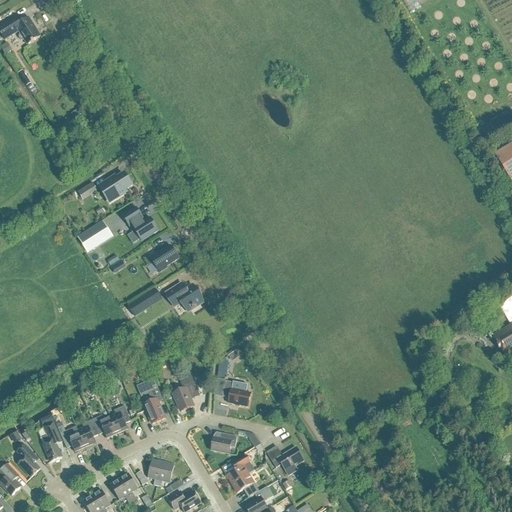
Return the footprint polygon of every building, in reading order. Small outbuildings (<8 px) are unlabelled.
[(0,33),(5,41),(18,33),(20,36),(19,36),(19,38),(21,41),(23,42),(24,41),(27,46),(41,37),(29,19),(19,25),(15,18),(0,28),(0,33)] [(22,72),(18,75),(21,80),(26,88),(31,85),(22,72)] [(32,86),(28,88),(33,96),(37,93),(32,86)] [(503,128),(511,122),(511,101),(494,111),(503,128)] [(511,143),(494,155),(510,181),(511,179),(511,143)] [(114,182),(112,180),(99,188),(108,201),(114,197),(116,200),(126,193),(124,191),(131,186),(124,175),(114,182)] [(158,232),(150,219),(143,223),(141,220),(143,219),(136,209),(123,218),(129,228),(131,226),(141,242),(158,232)] [(102,224),(78,239),(87,252),(110,237),(102,224)] [(166,268),(179,260),(170,247),(158,255),(157,254),(149,259),(159,274),(167,269),(166,268)] [(195,290),(187,295),(182,286),(166,296),(175,311),(182,306),(186,312),(203,302),(195,290)] [(145,297),(135,303),(142,313),(152,307),(145,297)] [(511,327),(494,338),(506,359),(511,354),(511,327)] [(226,380),(227,361),(220,361),(218,379),(226,380)] [(133,368),(127,371),(130,377),(136,375),(133,368)] [(183,390),(173,394),(181,413),(193,408),(190,400),(198,396),(199,397),(200,397),(190,373),(178,378),(183,390)] [(236,377),(234,382),(243,385),(245,379),(236,377)] [(157,403),(163,401),(154,380),(136,387),(141,398),(148,395),(152,402),(144,406),(153,425),(165,420),(157,403)] [(225,382),(222,398),(229,399),(228,404),(248,408),(251,394),(246,393),(248,387),(237,384),(225,382)] [(316,397),(304,403),(331,449),(343,442),(316,397)] [(125,425),(131,422),(124,407),(114,412),(116,416),(110,418),(117,435),(128,430),(125,425)] [(107,439),(117,435),(110,418),(104,420),(102,417),(92,421),(99,436),(104,434),(107,439)] [(269,424),(281,427),(282,419),(270,417),(269,424)] [(93,438),(99,436),(92,421),(82,425),(84,429),(78,432),(85,449),(96,444),(93,438)] [(62,443),(57,433),(53,424),(44,428),(48,437),(42,440),(45,445),(43,446),(51,463),(62,459),(56,446),(62,443)] [(75,453),(85,449),(78,432),(72,434),(70,430),(66,432),(63,427),(58,429),(67,450),(72,447),(75,453)] [(10,438),(14,444),(21,440),(17,433),(10,438)] [(254,435),(246,433),(256,448),(260,445),(254,435)] [(235,449),(237,438),(221,435),(219,441),(214,440),(213,439),(211,452),(212,452),(212,451),(228,455),(229,455),(230,448),(235,449)] [(29,445),(34,454),(40,451),(35,442),(29,445)] [(25,446),(17,454),(23,460),(18,465),(31,479),(40,470),(30,460),(35,456),(25,446)] [(294,468),(304,462),(296,449),(278,459),(276,456),(270,460),(276,469),(282,466),(285,472),(293,467),(294,468)] [(251,467),(249,467),(248,464),(250,462),(247,457),(236,464),(239,469),(226,477),(232,486),(249,475),(254,472),(251,467)] [(153,487),(157,487),(163,464),(152,461),(147,479),(155,481),(153,487)] [(174,467),(163,464),(157,487),(161,488),(162,483),(170,484),(174,467)] [(0,484),(1,485),(0,485),(12,498),(22,488),(15,481),(19,477),(7,465),(0,472),(0,484)] [(219,472),(222,478),(230,474),(226,468),(219,472)] [(136,475),(143,487),(148,483),(141,472),(136,475)] [(119,481),(133,503),(136,501),(132,494),(138,490),(129,475),(119,481)] [(249,475),(232,486),(237,495),(250,487),(253,492),(257,490),(254,484),(249,475)] [(133,503),(119,481),(110,486),(119,502),(125,498),(129,505),(133,503)] [(173,492),(183,486),(180,481),(170,487),(173,492)] [(258,500),(245,508),(247,511),(263,511),(267,510),(264,503),(269,500),(266,496),(271,494),(267,488),(255,495),(258,500)] [(92,497),(100,511),(106,511),(105,510),(111,507),(102,491),(92,497)] [(183,511),(188,511),(201,504),(194,492),(182,500),(179,494),(168,500),(175,511),(181,508),(183,511)] [(100,511),(92,497),(83,502),(88,511),(100,511)] [(148,510),(154,507),(148,497),(142,500),(148,510)] [(325,511),(327,511),(337,507),(333,500),(323,506),(325,511)] [(310,511),(312,511),(320,509),(317,502),(308,506),(310,511)]
